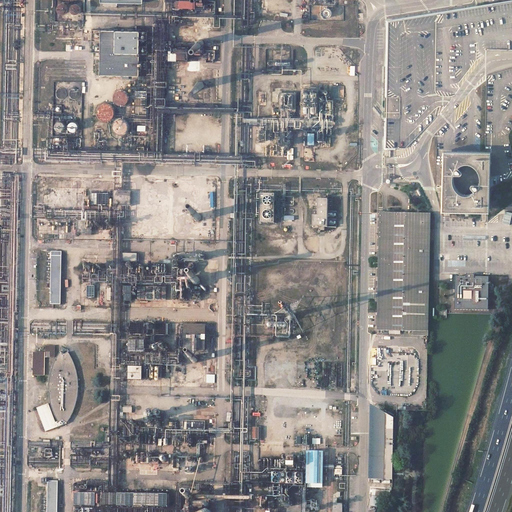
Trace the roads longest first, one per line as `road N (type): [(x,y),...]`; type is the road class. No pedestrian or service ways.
road 1 (unclassified): [(30,0),(20,511)]
road 2 (unclassified): [(365,172),(361,511)]
road 3 (unclassified): [(439,0),(389,10),(370,26),(366,160)]
road 4 (unknown): [(414,25),(396,32),(403,125),(437,101),(453,106)]
road 5 (motorway): [(511,390),(476,511)]
